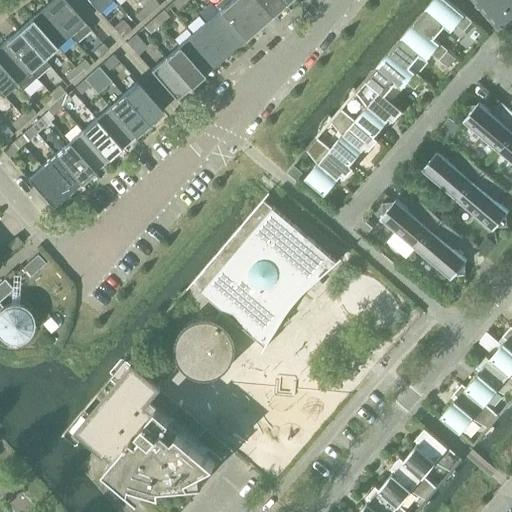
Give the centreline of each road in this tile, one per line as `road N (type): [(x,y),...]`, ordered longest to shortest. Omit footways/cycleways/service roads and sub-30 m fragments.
road 1 (residential): [(0,181),(66,254),(84,252),(348,0)]
road 2 (residential): [(465,331),(340,228),(485,58),(493,54),(511,69)]
road 3 (residential): [(313,511),(465,331)]
